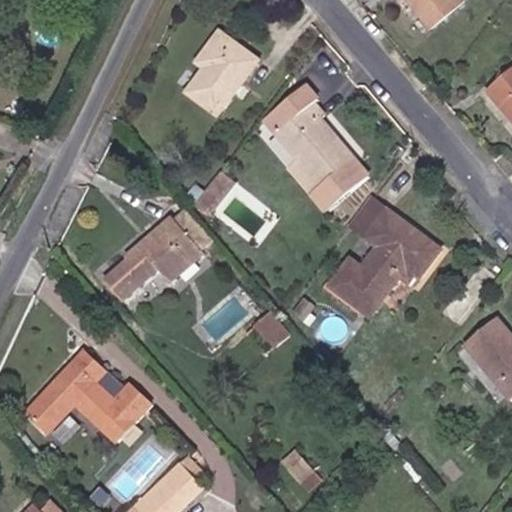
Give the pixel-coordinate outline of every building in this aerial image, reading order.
[(459,0),(403,0),(428,31),(462,4),(459,0)] [(246,67),(209,43),(190,73),(197,77),(180,104),(210,124),(246,67)] [(511,67),(511,66),(475,94),(509,137),(511,134),(511,67)] [(305,85),(272,114),(285,130),(270,143),(294,168),(285,176),(327,222),(368,183),(317,127),(323,121),(310,108),(318,101),(305,85)] [(285,130),(272,114),(258,127),(270,143),(285,130)] [(206,179),(187,203),(199,212),(218,188),(206,179)] [(364,232),(377,216),(362,205),(350,222),(364,232)] [(433,258),(377,216),(364,232),(350,222),(343,230),(373,253),(360,273),(346,264),(328,293),(341,304),(354,284),(381,300),(392,287),(404,294),(414,280),(419,282),(433,258)] [(164,294),(189,271),(194,266),(160,228),(116,268),(122,275),(100,295),(116,312),(151,280),(164,294)] [(365,323),(381,300),(354,284),(341,304),(365,323)] [(257,325),(277,348),(295,333),(275,310),(257,325)] [(511,340),(493,319),(465,343),(510,394),(511,392),(511,340)] [(127,397),(120,404),(105,417),(86,394),(99,382),(80,363),(22,422),(41,442),(70,414),(106,453),(144,418),(127,397)] [(120,404),(99,382),(86,394),(105,417),(120,404)] [(283,474),(298,460),(291,453),(277,467),(283,474)] [(298,460),(283,474),(296,488),(311,473),(298,460)] [(176,462),(128,505),(134,511),(179,511),(202,491),(176,462)]
